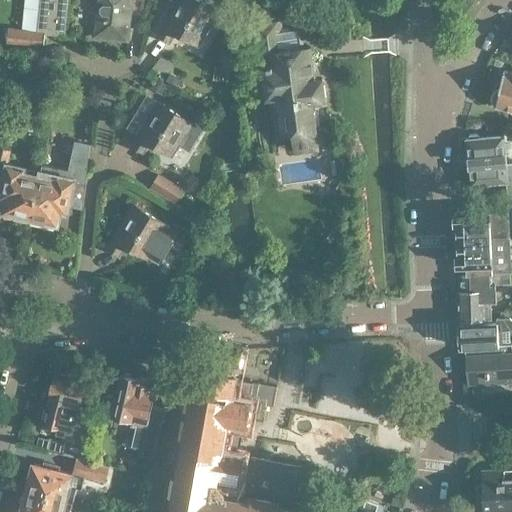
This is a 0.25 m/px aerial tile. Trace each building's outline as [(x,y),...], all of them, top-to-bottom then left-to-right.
[(40,0),(37,32),(6,29),(5,42),(42,45),(44,33),(64,35),(67,0),(40,0)] [(97,0),(94,39),(128,42),(131,0),(97,0)] [(172,0),(176,3),(158,35),(170,42),(176,32),(199,45),(218,11),(204,3),(204,0),(172,0)] [(257,22),(259,33),(264,67),(261,67),(265,98),(286,95),(294,151),(318,147),(311,102),(326,100),(322,77),(315,78),(310,46),(276,51),(274,31),(281,30),(280,19),(257,22)] [(498,87),(494,105),(511,109),(511,71),(504,69),(500,87),(498,87)] [(173,156),(180,144),(190,150),(202,129),(192,123),(193,121),(159,101),(133,145),(145,152),(150,142),(173,156)] [(468,137),(465,137),(470,184),(508,180),(503,134),(480,136),(477,131),(469,132),(468,137)] [(43,163),(41,174),(31,217),(58,223),(61,210),(67,211),(69,205),(83,209),(90,143),(75,140),(69,169),(43,163)] [(0,160),(2,161),(7,162),(8,162),(11,148),(0,145),(0,160)] [(8,162),(7,162),(0,191),(0,195),(6,197),(2,210),(31,217),(41,174),(24,170),(25,166),(8,162)] [(183,189),(157,174),(150,187),(175,202),(183,189)] [(125,244),(148,258),(159,264),(178,232),(167,225),(169,223),(133,202),(106,247),(119,255),(125,244)] [(461,212),(453,212),(454,223),(456,223),(457,239),(510,237),(509,205),(460,207),(461,212)] [(456,255),(456,266),(467,265),(467,274),(501,273),(511,272),(510,237),(457,239),(457,255),(456,255)] [(457,290),(459,320),(485,319),(484,306),(491,306),(490,302),(496,301),(495,284),(502,283),(501,273),(467,274),(461,274),(462,290),(457,290)] [(494,322),(459,324),(460,345),(468,345),(498,343),(511,342),(511,319),(510,317),(494,318),(494,322)] [(498,343),(468,345),(470,383),(508,382),(508,384),(511,384),(511,348),(511,343),(498,343)] [(216,373),(190,368),(187,383),(201,386),(200,389),(232,396),(232,398),(252,402),(274,406),(278,385),(253,381),(253,382),(236,379),(237,373),(217,370),(216,373)] [(115,414),(133,419),(132,424),(137,425),(132,444),(144,447),(142,453),(151,455),(162,413),(150,410),(155,389),(145,387),(146,385),(138,383),(139,379),(121,375),(116,396),(105,394),(101,411),(115,414)] [(55,377),(43,423),(47,424),(46,427),(77,434),(88,385),(55,377)] [(168,511),(310,511),(311,511),(294,508),(302,465),(237,453),(243,424),(247,425),(252,402),(232,398),(232,396),(200,389),(191,388),(168,511)] [(65,441),(49,438),(46,450),(61,453),(65,441)] [(106,481),(110,465),(78,457),(75,473),(58,469),(59,465),(44,461),(44,465),(33,462),(26,490),(73,502),(77,486),(83,488),(85,476),(106,481)] [(157,461),(141,457),(138,471),(154,474),(157,461)] [(511,511),(511,467),(481,468),(482,505),(485,507),(491,507),(491,511),(511,511)] [(70,511),(73,502),(26,490),(19,511),(70,511)] [(381,511),(385,504),(367,497),(361,511),(381,511)]
